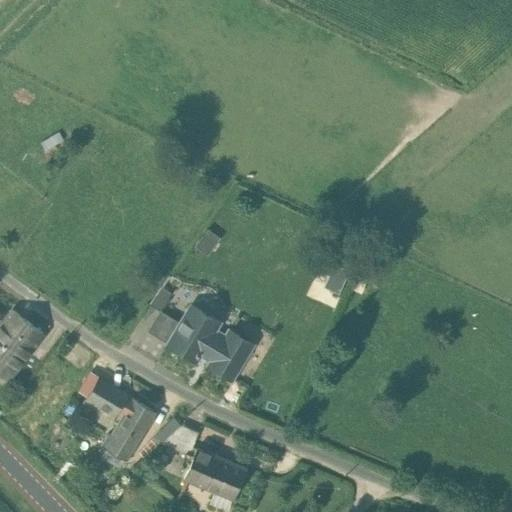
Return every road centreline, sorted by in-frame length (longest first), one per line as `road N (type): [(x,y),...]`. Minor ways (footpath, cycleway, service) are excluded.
road 1 (unclassified): [(464,511),(268,434),(118,358)]
road 2 (unclassified): [(0,273),(118,358)]
